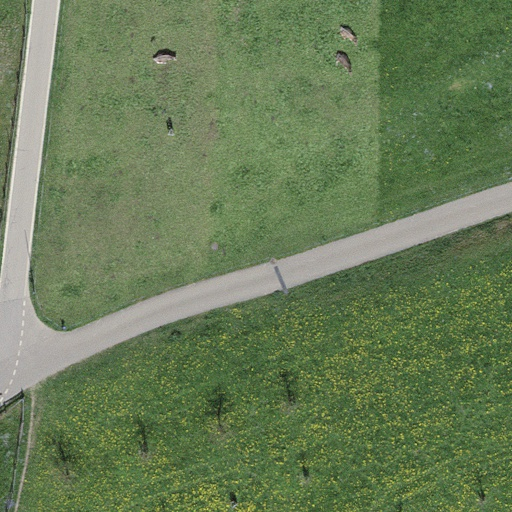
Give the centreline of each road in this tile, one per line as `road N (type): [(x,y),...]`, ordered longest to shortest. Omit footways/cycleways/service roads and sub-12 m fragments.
road 1 (residential): [(511,201),(152,311),(0,382)]
road 2 (track): [(2,379),(52,0)]
